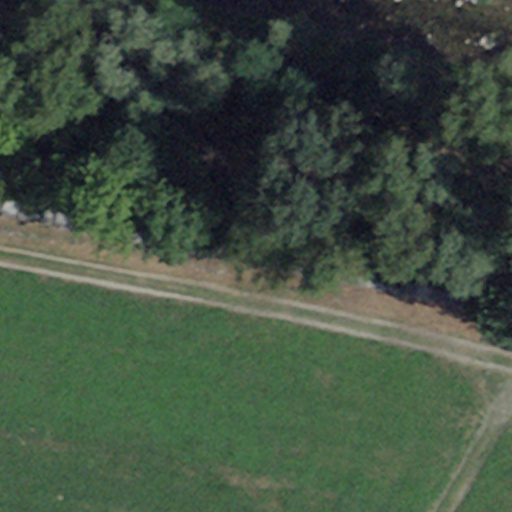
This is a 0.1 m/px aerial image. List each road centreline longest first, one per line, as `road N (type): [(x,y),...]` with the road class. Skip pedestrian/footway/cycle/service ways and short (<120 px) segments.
road 1 (track): [(511,350),(0,254)]
road 2 (track): [(441,511),(511,402)]
